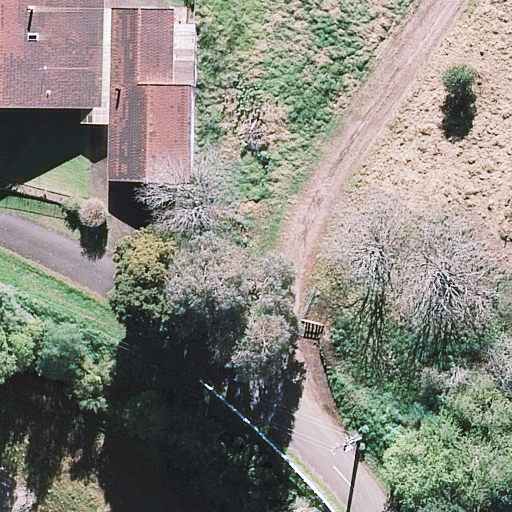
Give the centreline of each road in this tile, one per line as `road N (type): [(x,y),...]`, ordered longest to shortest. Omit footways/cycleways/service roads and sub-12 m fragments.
road 1 (residential): [(372,511),(183,319),(112,273),(0,226)]
road 2 (track): [(443,0),(277,190),(183,319)]
